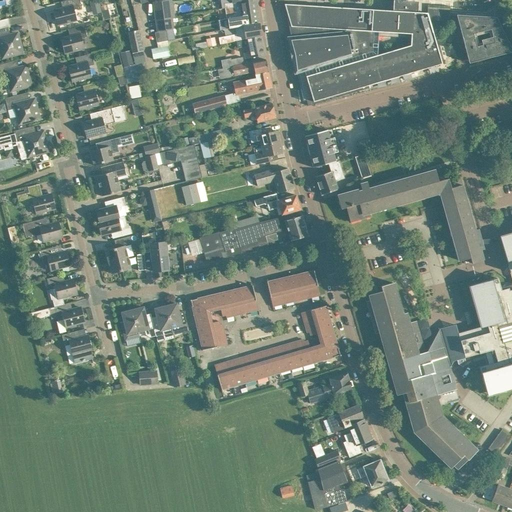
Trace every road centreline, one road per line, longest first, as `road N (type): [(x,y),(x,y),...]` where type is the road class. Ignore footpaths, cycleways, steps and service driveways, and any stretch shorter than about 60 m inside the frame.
road 1 (residential): [(95,296),(67,191),(72,161),(28,0)]
road 2 (residential): [(461,507),(417,480),(388,442),(326,256)]
road 3 (residential): [(290,120),(511,61)]
road 4 (residential): [(95,296),(192,289),(256,273)]
road 5 (residential): [(326,256),(290,120)]
road 6 (residential): [(268,320),(236,329),(241,350),(295,335),(289,314)]
road 7 (residential): [(290,120),(268,0)]
